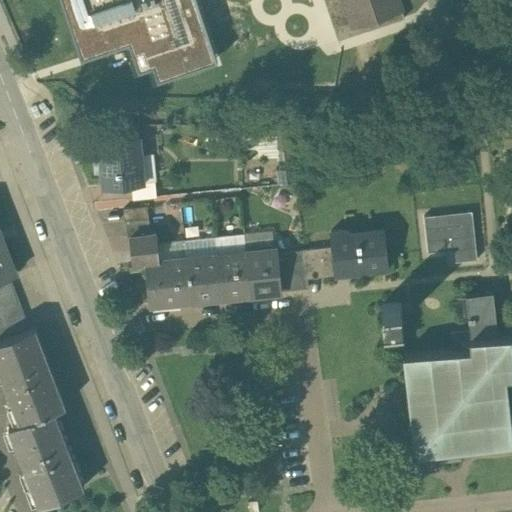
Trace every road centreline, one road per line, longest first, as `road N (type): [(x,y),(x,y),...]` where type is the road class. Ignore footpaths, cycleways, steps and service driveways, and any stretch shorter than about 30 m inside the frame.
road 1 (residential): [(90,326),(262,304),(283,312),(299,335),(324,511)]
road 2 (tertiary): [(90,326),(0,77)]
road 3 (tertiary): [(164,511),(90,326)]
road 4 (residential): [(435,0),(470,100),(489,123),(511,127)]
